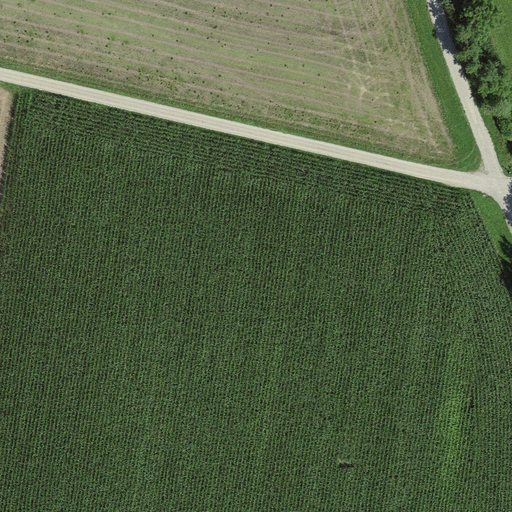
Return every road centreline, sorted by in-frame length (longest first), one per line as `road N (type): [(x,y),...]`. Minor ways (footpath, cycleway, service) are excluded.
road 1 (track): [(0,76),(503,189)]
road 2 (track): [(503,189),(433,0)]
